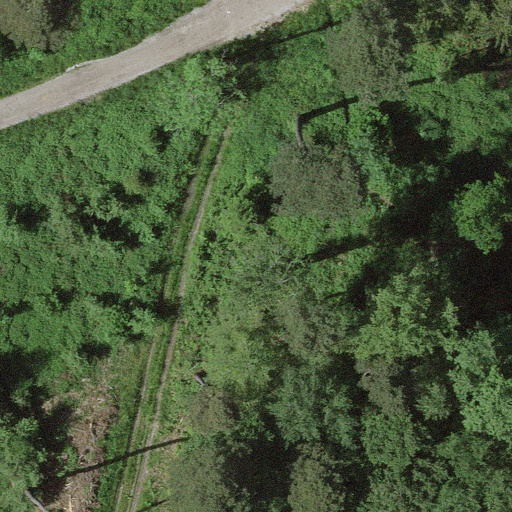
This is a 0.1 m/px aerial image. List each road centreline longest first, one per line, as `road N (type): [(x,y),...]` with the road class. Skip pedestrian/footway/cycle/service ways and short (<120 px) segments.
road 1 (track): [(125,511),(236,55),(225,18)]
road 2 (track): [(270,0),(0,112)]
